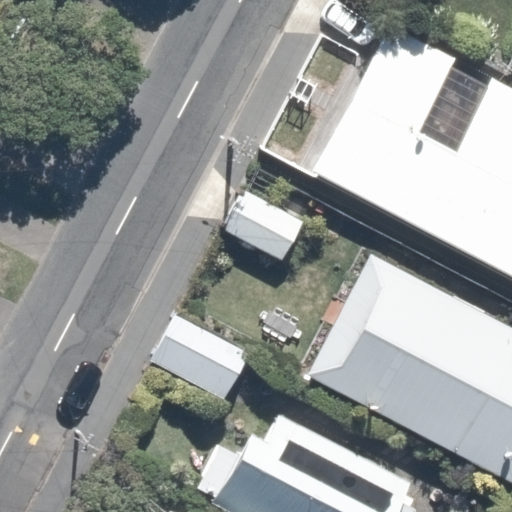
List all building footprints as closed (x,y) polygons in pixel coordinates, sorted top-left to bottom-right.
[(511,81),(374,14),(303,159),(511,259),(511,81)] [(511,32),(498,65),(511,71),(511,32)] [(300,206),(241,174),(207,236),(267,268),(300,206)] [(511,323),(360,245),(295,369),(511,482),(511,323)] [(247,346),(174,306),(146,358),(219,398),(247,346)] [(391,511),(412,470),(258,397),(215,487),(267,511),(391,511)] [(210,511),(169,490),(156,511),(210,511)]
